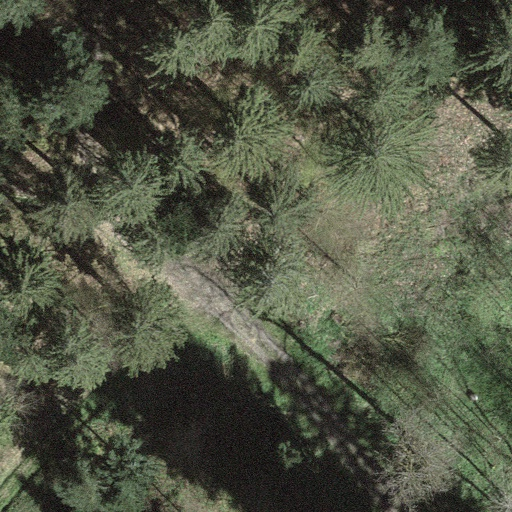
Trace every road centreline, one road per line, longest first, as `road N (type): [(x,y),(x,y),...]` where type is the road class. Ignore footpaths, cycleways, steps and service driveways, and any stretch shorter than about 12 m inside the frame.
road 1 (track): [(100,0),(98,77),(109,136),(237,330),(416,511)]
road 2 (track): [(0,219),(237,330)]
